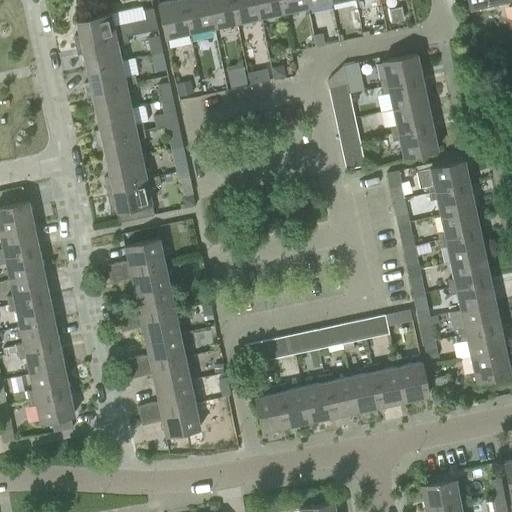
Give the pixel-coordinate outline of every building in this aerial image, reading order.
[(189,32),(182,0),(169,0),(157,3),(165,37),(189,32)] [(213,27),(206,0),(182,0),(189,32),(213,27)] [(236,22),(231,0),(206,0),(213,27),(236,22)] [(260,17),(256,0),(231,0),(236,22),(260,17)] [(283,12),(280,0),(256,0),(260,17),(283,12)] [(307,7),(305,0),(280,0),(283,12),(307,7)] [(511,0),(466,0),(468,11),(488,7),(511,2),(511,3),(511,0)] [(156,27),(155,22),(152,5),(141,7),(144,18),(113,25),(110,13),(75,20),(78,36),(73,37),(75,46),(121,36),(126,35),(156,27)] [(313,35),(315,46),(324,44),(322,33),(313,35)] [(117,44),(123,43),(127,42),(126,35),(121,36),(75,46),(77,55),(82,54),(85,68),(120,61),(117,44)] [(148,38),(152,54),(162,52),(158,36),(148,38)] [(165,69),(162,52),(152,54),(155,71),(165,69)] [(416,53),(397,58),(381,61),(384,77),(378,79),(379,86),(421,77),(416,53)] [(124,77),(120,61),(85,68),(88,83),(83,84),(85,93),(131,83),(130,76),(124,77)] [(342,64),(326,80),(328,88),(330,97),(348,93),(346,84),(342,64)] [(230,84),(247,81),(243,65),(227,68),(230,84)] [(278,65),(270,67),(272,78),(284,76),(283,68),(278,65)] [(426,101),(421,77),(379,86),(381,94),(388,92),(391,108),(426,101)] [(188,80),(175,83),(178,97),(192,93),(188,80)] [(157,84),(161,101),(172,99),(168,82),(157,84)] [(133,90),(131,83),(85,93),(87,102),(92,101),(95,115),(130,107),(127,91),(133,90)] [(350,103),(348,93),(330,97),(332,107),(350,103)] [(177,122),(172,99),(161,101),(163,114),(153,116),(155,127),(177,122)] [(431,124),(426,101),(391,108),(394,125),(388,126),(390,133),(431,124)] [(134,124),(130,107),(95,115),(98,129),(93,131),(95,140),(142,129),(140,122),(134,124)] [(437,149),(431,124),(390,133),(391,140),(398,139),(401,157),(437,149)] [(143,137),(142,129),(95,140),(97,149),(102,147),(105,162),(140,154),(137,138),(143,137)] [(182,146),(178,129),(167,131),(171,148),(182,146)] [(358,140),(356,131),(338,135),(340,144),(358,140)] [(360,150),(358,140),(340,144),(342,154),(360,150)] [(185,163),(182,146),(171,148),(174,165),(185,163)] [(144,171),(140,154),(105,162),(108,176),(103,177),(105,186),(152,176),(150,169),(144,171)] [(464,159),(444,164),(428,167),(432,183),(425,185),(427,192),(469,183),(464,159)] [(153,214),(147,187),(160,184),(158,175),(152,176),(105,186),(105,187),(110,210),(109,210),(109,211),(115,210),(118,222),(153,214)] [(192,193),(188,176),(177,179),(181,196),(192,193)] [(402,198),(399,181),(388,184),(391,200),(402,198)] [(474,207),(469,183),(427,192),(428,200),(435,198),(439,215),(474,207)] [(407,215),(402,198),(391,200),(395,217),(407,215)] [(28,200),(0,206),(0,230),(33,224),(28,200)] [(479,230),(474,207),(439,215),(442,231),(435,232),(437,239),(479,230)] [(0,255),(38,248),(33,224),(0,230),(0,242),(1,248),(0,248),(0,255)] [(413,245),(410,228),(398,230),(402,247),(413,245)] [(484,254),(479,230),(437,239),(438,247),(445,245),(449,261),(484,254)] [(106,264),(108,274),(164,262),(159,238),(123,245),(126,260),(106,264)] [(417,262),(413,245),(402,247),(405,264),(417,262)] [(43,271),(38,248),(0,255),(0,263),(4,263),(8,278),(43,271)] [(489,278),(484,254),(449,261),(452,278),(446,280),(447,287),(489,278)] [(169,286),(164,262),(108,274),(110,284),(131,279),(134,293),(169,286)] [(48,295),(43,271),(8,278),(11,295),(5,297),(6,304),(48,295)] [(424,292),(420,275),(408,278),(412,295),(424,292)] [(494,301),(489,278),(447,287),(449,294),(455,293),(459,309),(494,301)] [(174,309),(169,286),(134,293),(136,307),(116,311),(118,321),(174,309)] [(427,309),(424,292),(412,295),(415,312),(427,309)] [(53,318),(48,295),(6,304),(8,311),(14,309),(18,326),(53,318)] [(499,325),(494,301),(459,309),(462,325),(456,326),(457,334),(499,325)] [(409,308),(391,312),(394,324),(411,320),(409,308)] [(179,332),(174,309),(118,321),(121,331),(141,326),(144,340),(179,332)] [(370,317),(362,319),(366,338),(374,336),(370,317)] [(58,343),(53,318),(18,326),(22,343),(15,344),(16,352),(58,343)] [(366,338),(362,319),(351,321),(355,340),(366,338)] [(434,339),(430,322),(418,325),(422,341),(434,339)] [(504,348),(499,325),(457,334),(459,341),(466,340),(469,356),(504,348)] [(323,327),(314,329),(318,348),(327,346),(323,327)] [(318,348),(314,329),(304,331),(308,350),(318,348)] [(184,356),(179,332),(144,340),(147,354),(126,358),(129,368),(184,356)] [(280,356),(276,337),(268,339),(272,358),(280,356)] [(272,358),(268,339),(257,341),(261,360),(266,359),(272,358)] [(438,355),(434,339),(422,341),(425,358),(438,355)] [(63,365),(58,343),(16,352),(18,358),(24,357),(28,373),(63,365)] [(510,373),(504,348),(469,356),(473,372),(466,374),(467,381),(474,379),(474,380),(510,373)] [(427,395),(423,376),(418,354),(411,355),(412,362),(396,365),(404,400),(427,395)] [(189,379),(184,356),(129,368),(131,378),(151,373),(154,387),(189,379)] [(404,400),(396,365),(380,369),(379,362),(371,364),(380,405),(404,400)] [(380,405),(371,364),(364,365),(366,372),(349,375),(356,411),(380,405)] [(68,388),(63,365),(28,373),(31,389),(25,390),(26,397),(68,388)] [(356,411),(349,375),(333,379),(331,372),(324,374),(333,416),(356,411)] [(333,416),(324,374),(317,375),(319,382),(302,385),(310,421),(333,416)] [(431,390),(433,389),(448,386),(445,374),(429,378),(431,390)] [(194,403),(189,379),(154,387),(157,401),(137,405),(139,415),(194,403)] [(310,421),(302,385),(286,389),(285,382),(277,384),(286,426),(310,421)] [(286,426),(277,384),(270,386),(271,392),(254,396),(261,431),(286,426)] [(74,414),(68,388),(26,397),(28,404),(34,402),(38,421),(74,414)] [(199,427),(195,408),(194,403),(139,415),(141,425),(161,420),(164,435),(199,427)] [(0,429),(11,427),(7,410),(0,411),(0,429)] [(511,458),(503,461),(510,496),(511,495),(511,458)] [(503,494),(500,477),(489,479),(492,496),(503,494)] [(419,485),(424,509),(466,501),(464,494),(458,495),(455,478),(419,485)] [(500,511),(506,511),(503,494),(492,496),(494,511),(500,511)] [(335,511),(333,501),(297,508),(298,511),(335,511)] [(467,509),(466,501),(424,509),(424,511),(461,511),(461,510),(467,509)]
